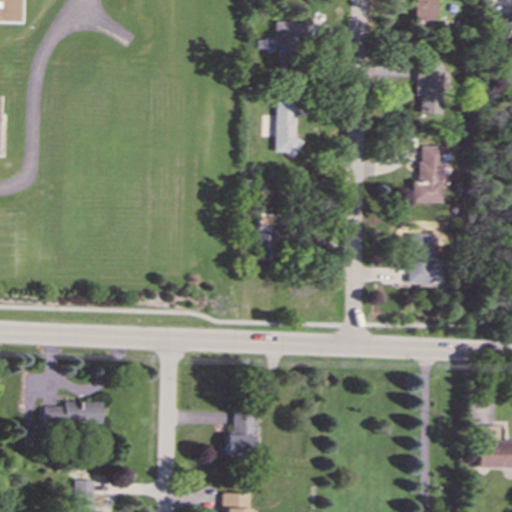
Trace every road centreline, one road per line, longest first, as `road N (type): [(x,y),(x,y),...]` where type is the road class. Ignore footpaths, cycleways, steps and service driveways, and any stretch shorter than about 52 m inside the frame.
road 1 (tertiary): [(511,355),(0,335)]
road 2 (residential): [(353,348),(358,0)]
road 3 (residential): [(164,511),(169,344)]
